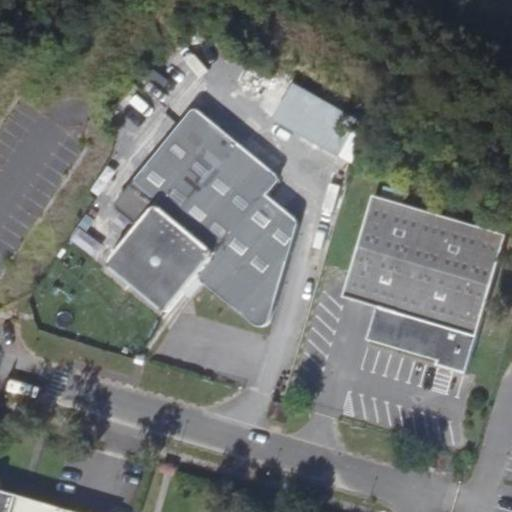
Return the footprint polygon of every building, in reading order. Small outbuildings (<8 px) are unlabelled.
[(276,119),(343,154),(363,116),(296,81),(276,119)] [(268,327),(276,309),(301,224),(268,196),(279,181),(279,177),(205,115),(200,112),(195,113),(118,207),(120,216),(136,231),(116,257),(113,265),(113,271),(118,276),(162,312),(168,313),(172,310),(200,277),(261,329),(265,328),(268,327)] [(457,222),(375,198),(346,299),(378,309),(370,342),(439,363),(437,368),(466,376),(508,237),(457,222)] [(282,403),(274,401),(268,419),(286,424),(291,406),(282,403)] [(2,482),(0,481),(0,511),(77,511),(0,488),(2,482)]
